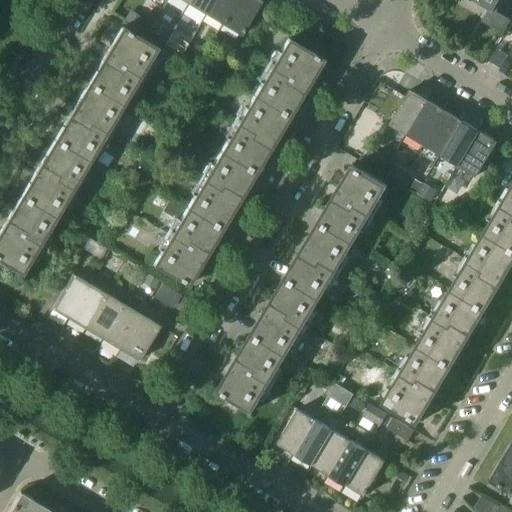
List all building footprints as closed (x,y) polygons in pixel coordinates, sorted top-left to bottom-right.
[(206,15),(214,0),(191,0),(188,5),(206,15)] [(223,25),(237,0),(214,0),(206,15),(223,25)] [(241,35),(261,1),(259,0),(237,0),(223,25),(241,35)] [(493,10),(498,0),(473,0),(489,9),(482,20),(502,32),(510,20),(493,10)] [(137,27),(142,17),(130,10),(124,20),(137,27)] [(121,104),(155,47),(121,27),(87,84),(121,104)] [(171,43),(184,51),(190,41),(177,33),(171,43)] [(288,115),(321,59),(287,38),(253,95),(288,115)] [(194,46),(188,56),(196,61),(202,51),(194,46)] [(220,73),(224,67),(213,61),(209,67),(220,73)] [(88,160),(121,104),(87,84),(54,140),(88,160)] [(407,135),(428,100),(410,89),(389,124),(407,135)] [(254,172),(288,115),(253,95),(220,151),(254,172)] [(424,145),(445,110),(428,100),(407,135),(424,145)] [(441,155),(462,121),(445,110),(424,145),(441,155)] [(459,166),(480,131),(462,121),(441,155),(459,166)] [(476,176),(497,141),(480,131),(459,166),(476,176)] [(54,217),(88,160),(54,140),(20,196),(54,217)] [(388,161),(371,150),(366,158),(383,169),(388,161)] [(221,228),(254,172),(220,151),(186,207),(221,228)] [(353,242),(387,185),(352,165),(318,221),(353,242)] [(400,182),(404,175),(394,170),(390,176),(400,182)] [(418,190),(422,183),(411,177),(407,183),(418,190)] [(418,190),(417,191),(430,199),(436,189),(423,182),(422,183),(418,190)] [(511,249),(511,186),(484,233),(511,249)] [(0,260),(20,273),(54,217),(20,196),(0,229),(0,260)] [(458,213),(465,203),(456,198),(450,208),(458,213)] [(175,219),(181,209),(167,201),(161,211),(175,219)] [(187,284),(221,228),(186,207),(153,264),(187,284)] [(320,298),(353,242),(318,221),(285,278),(320,298)] [(485,309),(511,264),(511,249),(484,233),(451,289),(485,309)] [(147,273),(142,280),(153,286),(157,279),(147,273)] [(68,319),(89,284),(72,274),(51,308),(68,319)] [(286,355),(320,298),(285,278),(252,334),(286,355)] [(162,282),(154,294),(172,304),(179,292),(162,282)] [(86,329),(106,294),(89,284),(68,319),(86,329)] [(451,366),(485,309),(451,289),(417,345),(451,366)] [(103,339),(124,305),(106,294),(86,329),(103,339)] [(183,295),(176,305),(187,312),(193,301),(183,295)] [(121,350),(141,315),(124,305),(103,339),(121,350)] [(138,360),(159,325),(141,315),(121,350),(138,360)] [(363,351),(379,324),(372,320),(356,347),(363,351)] [(252,411),(286,355),(252,334),(218,390),(252,411)] [(417,422),(451,366),(417,345),(383,402),(417,422)] [(354,396),(349,405),(362,411),(366,403),(354,396)] [(339,400),(332,413),(340,418),(347,405),(339,400)] [(370,403),(363,415),(379,424),(386,412),(370,403)] [(294,454),(315,419),(298,409),(277,443),(294,454)] [(413,430),(391,417),(385,427),(407,440),(413,430)] [(312,464),(332,430),(315,419),(294,454),(312,464)] [(329,474),(350,440),(332,430),(312,464),(329,474)] [(347,485),(367,450),(350,440),(329,474),(347,485)] [(511,492),(511,443),(510,442),(499,461),(501,462),(490,480),(511,492)] [(364,495),(385,461),(367,450),(347,485),(364,495)] [(52,511),(19,492),(7,511),(52,511)] [(509,511),(500,506),(499,507),(480,496),(473,508),(477,511),(509,511)]
